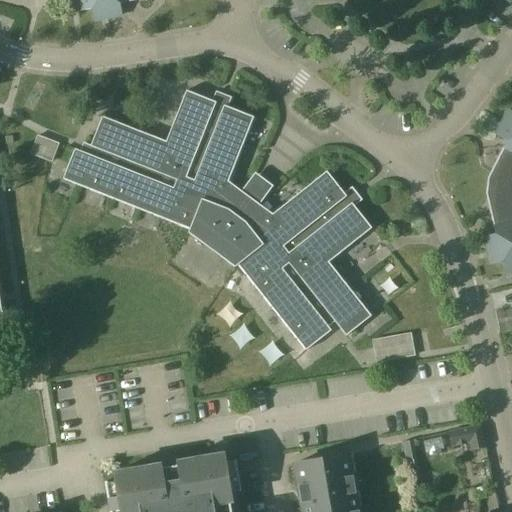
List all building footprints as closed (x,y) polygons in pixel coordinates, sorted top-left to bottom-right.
[(92,10),(94,21),(122,16),(120,4),(141,0),(77,0),(80,12),(92,10)] [(216,103),(186,92),(166,142),(103,117),(91,147),(95,149),(92,157),(75,150),(63,180),(190,230),(189,233),(235,267),(238,265),(306,351),(331,331),(328,328),(335,322),(346,336),(371,317),(328,263),(371,229),(352,204),(347,208),(341,201),(346,197),(327,173),(273,215),(259,205),(263,200),(246,187),(242,192),(228,182),(254,118),(224,106),(222,111),(214,108),(216,103)] [(502,263),(504,274),(511,272),(511,112),(509,111),(496,136),(506,142),(488,179),(486,195),(495,235),(484,238),(490,266),(502,263)] [(36,134),(29,153),(53,162),(60,143),(36,134)] [(411,333),(371,337),(374,362),(414,358),(411,333)] [(480,426),(449,433),(452,446),(470,441),(472,450),(485,448),(480,426)] [(224,455),(177,463),(178,466),(150,471),(150,467),(114,474),(120,511),(231,511),(229,503),(232,502),(224,455)] [(359,511),(350,455),(293,465),(301,511),(359,511)]
